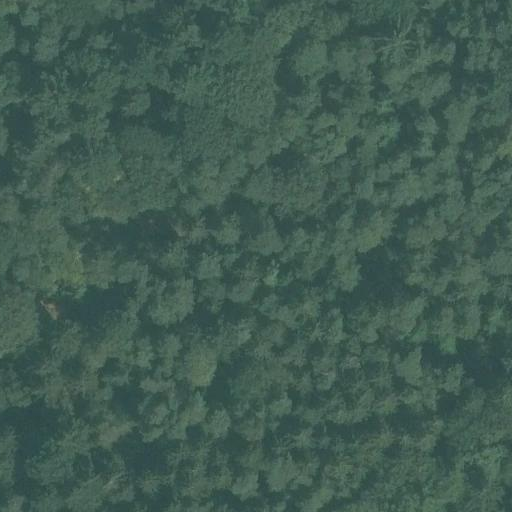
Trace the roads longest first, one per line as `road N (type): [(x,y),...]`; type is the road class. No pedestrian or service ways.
road 1 (track): [(309,0),(0,261)]
road 2 (track): [(0,85),(108,0)]
